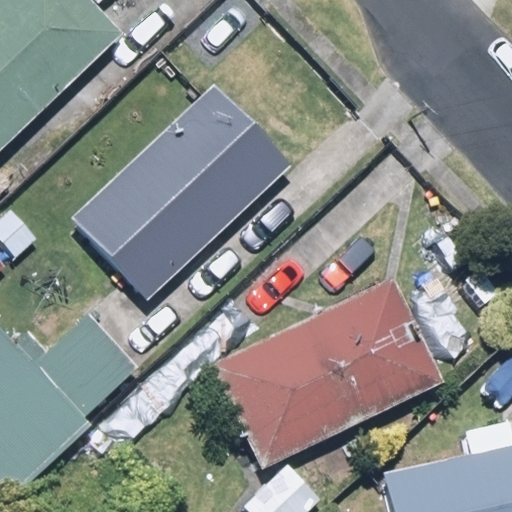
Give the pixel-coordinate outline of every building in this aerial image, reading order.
[(0,0),(0,152),(110,43),(67,0),(0,0)] [(277,177),(201,98),(61,233),(137,312),(277,177)] [(0,274),(33,242),(6,214),(0,219),(0,274)] [(435,394),(389,291),(206,372),(252,475),(435,394)] [(26,511),(132,511),(170,480),(139,443),(112,465),(81,428),(136,382),(83,318),(18,371),(0,348),(0,504),(6,511),(9,511),(19,504),(26,511)] [(511,511),(511,452),(506,454),(502,433),(457,443),(462,463),(374,482),(380,511),(511,511)]
